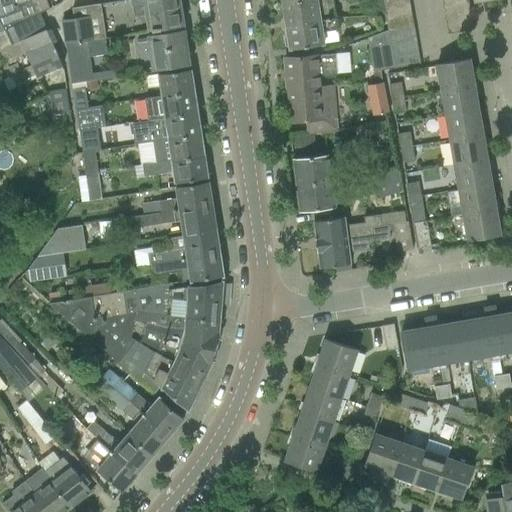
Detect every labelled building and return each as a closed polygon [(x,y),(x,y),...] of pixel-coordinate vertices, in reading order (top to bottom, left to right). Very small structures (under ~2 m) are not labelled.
[(0,0),(0,20),(4,31),(5,31),(35,16),(29,0),(0,0)] [(45,0),(29,0),(35,16),(39,14),(40,14),(49,9),(45,0)] [(148,31),(184,26),(180,0),(131,0),(135,17),(145,15),(148,31)] [(297,0),(283,2),(286,27),(335,19),(334,6),(333,6),(332,0),(297,0)] [(371,0),(373,9),(384,7),(382,0),(371,0)] [(382,0),(384,7),(384,9),(410,5),(408,0),(382,0)] [(469,6),(468,0),(441,0),(444,11),(469,6)] [(103,38),(105,38),(100,4),(71,8),(73,18),(61,20),(65,45),(103,38)] [(384,9),(386,21),(412,16),(410,5),(384,9)] [(471,18),(469,6),(444,11),(446,23),(471,18)] [(4,31),(0,32),(0,49),(46,27),(40,14),(39,14),(35,16),(5,31),(4,31)] [(386,21),(388,31),(388,33),(414,28),(412,16),(386,21)] [(473,30),(471,18),(446,23),(448,34),(473,30)] [(285,36),(283,38),(284,46),(287,48),(289,47),(290,50),(309,47),(324,45),(322,33),(337,30),(335,19),(286,27),(288,36),(285,36)] [(46,27),(0,49),(16,85),(62,65),(46,27)] [(414,28),(388,33),(391,45),(416,40),(414,28)] [(185,29),(165,32),(146,35),(147,40),(152,71),(190,65),(185,29)] [(337,30),(322,33),(324,45),(339,42),(337,30)] [(395,68),(393,56),(391,45),(388,33),(388,31),(366,39),(373,72),(395,68)] [(103,38),(65,45),(68,65),(71,84),(85,82),(97,80),(114,77),(113,71),(91,74),(89,57),(106,54),(103,38)] [(416,40),(391,45),(393,56),(418,52),(416,40)] [(418,52),(393,56),(395,68),(420,64),(418,52)] [(285,59),(288,90),(333,86),(320,87),(319,75),(336,74),(335,54),(285,59)] [(437,65),(442,92),(475,86),(471,59),(437,65)] [(157,74),(145,76),(147,88),(159,86),(161,96),(194,91),(191,69),(171,72),(157,74)] [(97,80),(85,82),(86,90),(98,88),(97,80)] [(383,82),(366,85),(369,101),(386,98),(386,96),(383,82)] [(400,83),(389,85),(392,99),(403,97),(400,83)] [(333,86),(288,90),(290,122),(306,121),(307,134),(337,131),(335,106),(333,86)] [(475,86),(442,92),(446,116),(479,110),(475,86)] [(72,90),(75,110),(87,108),(84,88),(72,90)] [(65,89),(48,92),(52,114),(68,112),(65,89)] [(145,99),(149,120),(164,118),(198,112),(194,91),(161,96),(145,99)] [(403,97),(392,99),(394,114),(405,112),(403,97)] [(75,110),(78,130),(105,127),(102,106),(87,108),(75,110)] [(479,110),(446,116),(450,141),(483,135),(479,110)] [(149,120),(152,142),(201,134),(198,112),(164,118),(149,120)] [(134,144),(137,144),(152,142),(149,120),(129,124),(130,134),(133,134),(134,144)] [(97,128),(78,130),(81,152),(94,151),(100,150),(97,128)] [(409,132),(398,134),(400,149),(411,147),(409,132)] [(142,164),(142,165),(204,155),(201,134),(152,142),(155,162),(142,164)] [(450,141),(454,165),(488,159),(483,135),(450,141)] [(155,162),(152,142),(137,144),(140,165),(142,164),(155,162)] [(411,147),(400,149),(403,163),(414,161),(411,147)] [(94,151),(81,152),(84,174),(97,172),(94,151)] [(204,155),(142,165),(144,176),(172,171),(174,182),(208,177),(204,155)] [(313,157),(293,159),(299,211),(319,209),(334,207),(350,196),(354,184),(346,185),(332,189),(329,155),(313,157)] [(454,165),(458,190),(492,185),(488,159),(454,165)] [(144,176),(142,165),(133,166),(135,177),(144,176)] [(373,184),(378,198),(402,192),(398,167),(373,184)] [(97,172),(84,174),(88,201),(101,199),(97,172)] [(81,202),(88,201),(84,174),(77,175),(81,202)] [(176,198),(142,204),(144,215),(161,212),(212,204),(208,181),(189,184),(175,187),(176,198)] [(418,182),(406,184),(409,199),(420,197),(418,182)] [(458,190),(463,215),(496,210),(492,185),(458,190)] [(420,197),(409,199),(412,214),(423,212),(420,197)] [(144,215),(134,217),(136,228),(163,223),(180,221),(182,232),(196,230),(215,227),(212,204),(161,212),(144,215)] [(496,210),(463,215),(467,240),(500,234),(496,210)] [(315,238),(316,244),(347,240),(347,237),(374,234),(373,227),(382,225),(380,214),(363,216),(364,222),(345,225),(344,217),(314,221),(316,238),(315,238)] [(392,224),(396,252),(412,249),(407,221),(392,224)] [(414,223),(418,248),(430,246),(426,221),(414,223)] [(347,240),(316,244),(317,251),(318,251),(320,267),(351,263),(349,252),(369,249),(369,244),(374,239),(390,237),(388,224),(382,225),(373,227),(374,234),(347,237),(347,240)] [(62,252),(85,249),(81,225),(56,229),(37,256),(62,252)] [(151,264),(154,263),(220,253),(216,231),(215,227),(196,230),(182,232),(182,236),(173,237),(174,248),(149,252),(151,264)] [(42,267),(60,264),(64,265),(62,252),(37,256),(27,269),(42,267)] [(154,263),(151,264),(153,275),(156,275),(171,272),(179,271),(181,282),(189,281),(203,279),(223,276),(220,253),(154,263)] [(42,267),(38,272),(39,280),(62,277),(60,264),(42,267)] [(122,292),(91,296),(94,317),(104,316),(104,317),(139,312),(184,316),(219,319),(222,281),(176,288),(176,284),(122,292)] [(121,282),(75,288),(76,299),(91,296),(122,292),(121,282)] [(63,300),(76,299),(75,288),(62,290),(63,300)] [(59,292),(48,294),(49,303),(60,301),(59,292)] [(94,317),(91,296),(76,299),(63,300),(49,303),(153,392),(155,390),(161,395),(165,391),(187,410),(204,377),(163,356),(157,353),(130,337),(105,323),(104,317),(104,316),(94,317)] [(504,353),(511,351),(511,312),(496,315),(495,306),(484,308),(485,317),(461,322),(467,360),(490,356),(490,361),(505,358),(504,353)] [(139,312),(104,317),(105,323),(130,337),(134,322),(145,324),(140,340),(165,353),(163,356),(204,377),(206,373),(211,363),(218,334),(219,319),(184,316),(139,312)] [(426,328),(401,332),(407,370),(430,366),(431,371),(446,369),(445,364),(467,360),(461,322),(437,326),(435,317),(424,319),(426,328)] [(0,322),(0,334),(28,365),(34,359),(35,358),(0,322)] [(393,324),(381,326),(386,351),(397,349),(393,324)] [(0,336),(0,368),(19,392),(38,377),(27,366),(2,338),(0,336)] [(325,340),(316,365),(348,376),(357,350),(325,340)] [(28,365),(27,366),(38,377),(45,371),(34,359),(28,365)] [(316,365),(308,389),(341,399),(348,376),(316,365)] [(493,376),(495,390),(511,387),(509,373),(493,376)] [(101,378),(93,387),(122,411),(130,403),(113,388),(101,378)] [(120,379),(113,388),(130,403),(137,394),(120,379)] [(448,384),(434,387),(436,398),(436,400),(451,397),(450,396),(448,384)] [(308,389),(301,412),(333,423),(341,399),(308,389)] [(370,393),(365,407),(377,411),(381,396),(370,393)] [(137,394),(130,403),(144,415),(169,436),(184,419),(168,406),(159,398),(152,406),(137,394)] [(394,404),(411,410),(414,399),(398,394),(394,404)] [(474,398),(458,401),(460,415),(462,416),(476,421),(478,421),(474,398)] [(414,399),(411,410),(425,415),(428,404),(414,399)] [(26,400),(17,407),(45,444),(54,437),(26,400)] [(130,403),(122,411),(137,424),(129,432),(139,440),(154,453),(169,436),(144,415),(130,403)] [(365,407),(361,421),(372,425),(377,411),(365,407)] [(448,411),(444,421),(459,427),(462,416),(460,415),(448,411)] [(301,412),(293,436),(325,447),(333,423),(301,412)] [(462,416),(459,427),(473,432),(476,421),(462,416)] [(93,422),(86,429),(98,441),(105,432),(93,422)] [(105,432),(98,441),(112,453),(136,474),(151,457),(154,453),(139,440),(129,432),(126,435),(119,444),(105,432)] [(365,467),(389,475),(400,442),(375,434),(371,448),(365,467)] [(325,447),(293,436),(285,460),(317,471),(325,447)] [(355,442),(350,455),(361,459),(366,445),(355,442)] [(411,487),(412,483),(423,451),(400,442),(389,475),(398,478),(397,482),(411,487)] [(412,483),(411,487),(425,491),(426,488),(436,491),(448,459),(423,451),(412,483)] [(112,453),(97,470),(122,491),(136,474),(112,453)] [(361,459),(350,455),(345,470),(356,473),(361,459)] [(54,464),(44,472),(71,507),(91,492),(64,456),(54,464)] [(448,459),(436,491),(461,499),(472,467),(448,459)] [(41,469),(24,482),(47,511),(64,511),(71,507),(44,472),(41,469)] [(485,500),(487,511),(511,511),(511,481),(501,484),(502,490),(488,493),(489,499),(485,500)] [(47,511),(24,482),(12,491),(15,494),(3,503),(9,511),(47,511)]
